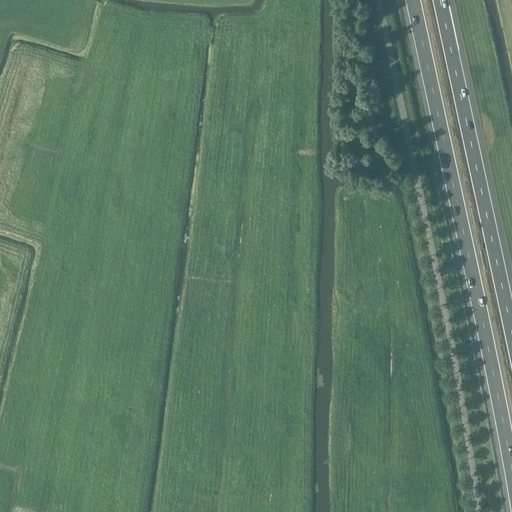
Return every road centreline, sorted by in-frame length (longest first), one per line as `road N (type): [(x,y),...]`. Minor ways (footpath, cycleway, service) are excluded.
road 1 (motorway): [(413,0),(511,468)]
road 2 (motorway): [(511,337),(439,0)]
